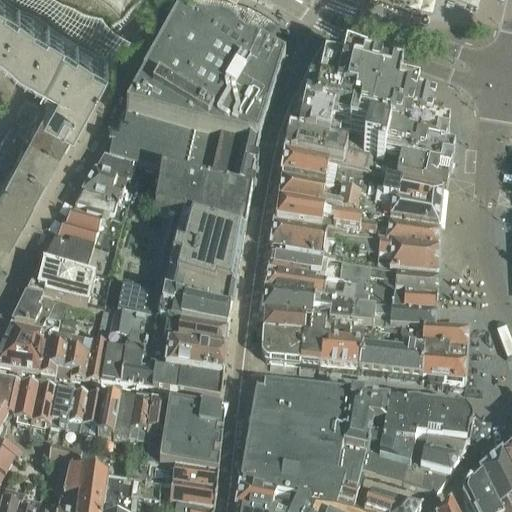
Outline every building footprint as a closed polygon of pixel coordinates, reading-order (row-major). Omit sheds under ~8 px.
[(73,122),(108,58),(1,0),(0,0),(0,94),(8,99),(25,69),(55,85),(44,106),(73,122)] [(63,0),(96,18),(110,24),(124,12),(135,0),(63,0)] [(239,0),(260,11),(277,20),(287,0),(239,0)] [(258,153),(285,66),(187,12),(141,93),(142,93),(125,123),(126,124),(130,126),(194,141),(258,153)] [(401,88),(325,71),(320,89),(311,87),(301,133),(291,132),(285,162),(289,163),(289,164),(331,174),(330,175),(338,177),(442,201),(442,199),(446,200),(455,160),(445,158),(449,139),(434,116),(432,115),(432,114),(416,111),(417,102),(399,98),(401,88)] [(27,97),(13,122),(59,147),(73,122),(44,106),(27,97)] [(46,173),(59,147),(13,122),(0,145),(0,147),(5,151),(46,173)] [(105,165),(104,165),(126,172),(127,171),(136,173),(161,180),(198,187),(250,200),(255,178),(253,177),(258,153),(194,141),(130,126),(126,124),(122,143),(118,143),(116,152),(113,151),(109,166),(105,165)] [(0,160),(0,177),(33,196),(46,173),(5,151),(0,160)] [(131,189),(136,173),(127,171),(126,172),(104,165),(96,179),(131,189)] [(285,165),(282,186),(335,196),(338,177),(330,175),(285,165)] [(0,177),(0,205),(21,217),(33,196),(0,177)] [(338,177),(335,196),(353,200),(353,202),(360,203),(357,222),(438,236),(440,217),(442,201),(338,177)] [(96,179),(83,200),(122,209),(126,193),(129,194),(131,189),(96,179)] [(155,217),(168,221),(176,223),(245,240),(252,200),(250,200),(198,187),(161,180),(155,217)] [(278,213),(329,221),(330,218),(357,222),(360,203),(353,202),(353,200),(335,196),(282,186),(278,213)] [(130,211),(122,209),(83,200),(74,214),(54,249),(114,264),(130,211)] [(0,205),(0,236),(10,241),(21,217),(0,205)] [(358,245),(358,240),(361,227),(329,221),(278,213),(276,232),(327,240),(358,245)] [(231,320),(245,240),(176,223),(174,232),(169,231),(158,272),(163,273),(156,301),(231,320)] [(361,227),(358,240),(358,245),(380,248),(438,257),(439,239),(361,227)] [(327,240),(276,232),(272,256),(323,266),(327,240)] [(378,261),(377,276),(390,278),(437,283),(438,257),(380,248),(378,261)] [(114,264),(54,249),(43,270),(107,287),(114,264)] [(271,263),(269,280),(311,288),(325,288),(340,291),(342,275),(271,263)] [(67,310),(115,319),(117,320),(124,291),(107,287),(43,270),(27,301),(50,306),(67,310)] [(346,276),(342,275),(340,291),(325,288),(311,288),(269,280),(266,299),(316,305),(353,312),(355,312),(357,295),(344,292),(346,276)] [(351,330),(420,336),(434,337),(436,320),(393,317),(367,314),(370,280),(346,276),(344,292),(357,295),(355,312),(353,312),(351,330)] [(383,282),(370,280),(367,314),(393,317),(394,304),(437,307),(438,286),(383,282)] [(125,292),(124,291),(117,320),(157,327),(228,341),(231,320),(156,301),(134,294),(125,292)] [(316,305),(266,299),(264,320),(307,326),(305,342),(305,344),(324,346),(326,331),(324,329),(312,327),(312,326),(314,315),(331,317),(329,327),(351,330),(353,312),(316,305)] [(45,318),(50,306),(27,301),(14,327),(33,331),(41,317),(45,318)] [(393,317),(436,320),(437,307),(394,304),(393,317)] [(154,377),(150,376),(151,365),(153,352),(157,327),(117,320),(115,319),(108,349),(101,389),(137,394),(153,396),(154,377)] [(264,320),(263,338),(305,342),(307,326),(264,320)] [(157,327),(153,352),(226,361),(228,341),(157,327)] [(324,346),(305,344),(301,370),(319,372),(322,359),(326,359),(329,343),(333,343),(335,332),(326,331),(324,346)] [(0,373),(40,380),(50,340),(49,340),(49,339),(12,332),(0,357),(0,373)] [(322,359),(319,372),(358,377),(366,335),(335,332),(333,343),(329,343),(326,359),(322,359)] [(401,338),(366,335),(358,377),(422,384),(423,356),(400,354),(401,338)] [(420,340),(401,338),(400,354),(423,356),(423,354),(467,358),(468,344),(464,339),(434,337),(420,336),(420,340)] [(301,370),(305,344),(305,342),(263,338),(261,358),(261,360),(262,361),(263,362),(264,363),(265,364),(266,365),(267,366),(301,370)] [(70,344),(50,340),(40,380),(63,383),(70,344)] [(92,348),(70,344),(63,383),(86,386),(93,346),(92,346),(92,348)] [(86,386),(101,389),(108,349),(93,346),(86,386)] [(165,367),(163,378),(223,386),(226,361),(153,352),(151,365),(165,367)] [(423,354),(423,356),(422,384),(465,390),(467,358),(423,354)] [(222,407),(223,386),(163,378),(154,377),(153,396),(222,407)] [(0,487),(3,481),(0,479),(0,474),(5,478),(15,461),(21,465),(24,459),(2,447),(5,441),(13,389),(0,386),(0,487)] [(17,430),(31,432),(38,393),(20,390),(14,425),(17,426),(17,430)] [(46,431),(51,431),(58,396),(38,393),(31,432),(45,435),(46,431)] [(240,498),(279,506),(308,511),(307,511),(354,511),(358,500),(356,499),(362,478),(437,499),(448,483),(409,474),(381,467),(389,408),(258,393),(241,493),(240,498)] [(74,398),(58,396),(51,431),(67,434),(74,398)] [(67,434),(82,438),(89,400),(74,398),(67,434)] [(105,402),(89,400),(82,438),(97,441),(105,402)] [(97,441),(113,444),(121,405),(105,402),(97,441)] [(130,449),(137,407),(121,405),(113,444),(113,446),(128,449),(130,449)] [(152,409),(137,407),(130,449),(128,449),(126,458),(133,460),(133,458),(145,460),(147,447),(152,409)] [(406,411),(389,408),(381,467),(409,474),(415,447),(467,453),(471,427),(465,419),(443,416),(406,411)] [(164,449),(169,411),(152,409),(147,447),(149,448),(164,449)] [(169,411),(164,449),(149,448),(148,453),(146,470),(161,472),(160,474),(217,481),(224,427),(215,426),(216,418),(169,411)] [(415,447),(409,474),(448,483),(458,467),(460,467),(467,453),(415,447)] [(52,450),(45,449),(42,464),(49,466),(52,450)] [(82,457),(52,450),(49,466),(78,473),(82,457)] [(511,487),(511,453),(501,463),(511,487)] [(80,473),(92,476),(96,460),(83,457),(80,473)] [(495,511),(511,511),(511,487),(501,463),(493,469),(480,481),(495,511)] [(146,470),(128,467),(125,484),(150,490),(149,494),(162,497),(160,511),(212,511),(217,481),(160,474),(161,472),(146,470)] [(65,494),(70,476),(60,473),(55,492),(65,494)] [(105,511),(109,490),(110,486),(70,476),(65,494),(63,502),(62,502),(60,511),(67,511),(105,511)] [(480,482),(464,496),(463,502),(468,511),(495,511),(480,481),(479,482),(480,482)] [(105,511),(133,511),(135,493),(109,490),(105,511)] [(135,491),(135,493),(133,511),(160,511),(162,497),(149,494),(135,491)] [(62,502),(63,502),(65,494),(55,492),(53,502),(62,504),(62,502)] [(2,511),(20,511),(23,505),(24,505),(25,501),(6,497),(2,511)] [(240,498),(237,511),(277,511),(279,506),(240,498)] [(404,511),(358,500),(354,511),(404,511)]
